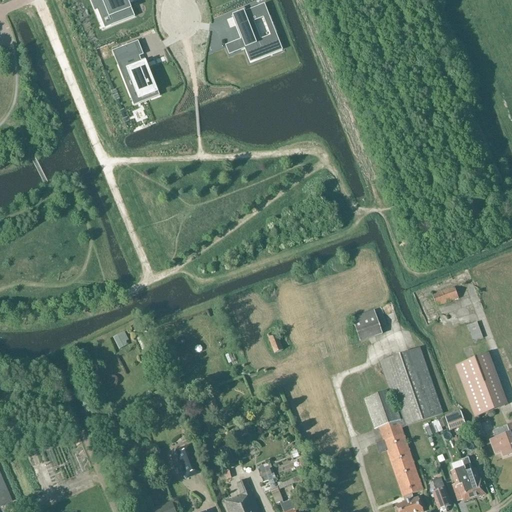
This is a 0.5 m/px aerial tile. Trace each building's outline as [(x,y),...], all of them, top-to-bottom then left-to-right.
[(96,0),(91,2),(91,3),(92,3),(95,11),(99,9),(103,20),(111,17),(113,23),(132,15),(125,0),(96,0)] [(265,5),(234,17),(244,41),(239,43),(241,49),(246,47),(250,58),(276,48),(271,36),(258,41),(251,24),(269,17),(265,5)] [(136,44),(115,52),(119,63),(140,55),(136,44)] [(144,63),(123,71),(127,81),(133,78),(142,101),(157,95),(144,63)] [(437,307),(459,299),(455,288),(433,296),(437,307)] [(360,342),(383,334),(375,311),(352,319),(360,342)] [(483,339),(477,323),(467,327),(473,343),(483,339)] [(125,332),(113,338),(119,350),(128,346),(126,342),(129,341),(125,332)] [(275,354),(283,351),(276,332),(267,336),(275,354)] [(400,429),(402,429),(443,414),(420,349),(380,363),(397,411),(394,412),(400,429)] [(456,368),(475,418),(504,407),(486,357),(456,368)] [(403,498),(405,502),(403,503),(403,504),(396,506),(397,511),(423,511),(419,498),(414,500),(412,495),(423,491),(402,429),(400,429),(394,412),(387,392),(364,400),(375,430),(379,429),(383,441),(376,444),(380,454),(387,452),(403,498)] [(214,402),(208,404),(212,413),(218,411),(214,402)] [(450,432),(466,426),(461,411),(447,416),(447,417),(445,418),(450,432)] [(433,435),(429,424),(423,427),(427,438),(433,435)] [(501,452),(503,458),(511,455),(511,425),(494,432),(496,439),(490,441),(495,455),(501,452)] [(201,474),(190,446),(176,451),(187,479),(201,474)] [(228,451),(226,451),(224,447),(217,450),(225,471),(234,467),(228,451)] [(351,456),(349,450),(339,454),(341,460),(351,456)] [(469,458),(462,461),(463,465),(465,469),(466,472),(467,476),(468,477),(475,499),(486,496),(480,479),(476,480),(472,470),(469,458)] [(263,484),(273,480),(268,465),(258,468),(263,484)] [(321,479),(327,477),(323,467),(316,470),(321,479)] [(458,471),(451,473),(456,487),(454,488),(459,503),(463,501),(464,503),(475,499),(468,477),(467,476),(466,472),(465,469),(458,471)] [(0,511),(0,507),(11,502),(0,476),(0,511)] [(278,492),(306,480),(304,476),(276,488),(270,491),(276,505),(280,503),(283,511),(300,511),(299,509),(296,510),(293,500),(283,504),(278,492)] [(447,508),(451,507),(445,489),(445,490),(441,478),(433,482),(435,487),(434,487),(436,492),(433,494),(439,511),(440,511),(442,511),(443,511),(446,511),(447,508)] [(258,511),(247,480),(237,484),(242,495),(225,502),(229,511),(258,511)] [(175,511),(172,503),(152,511),(151,511),(175,511)]
